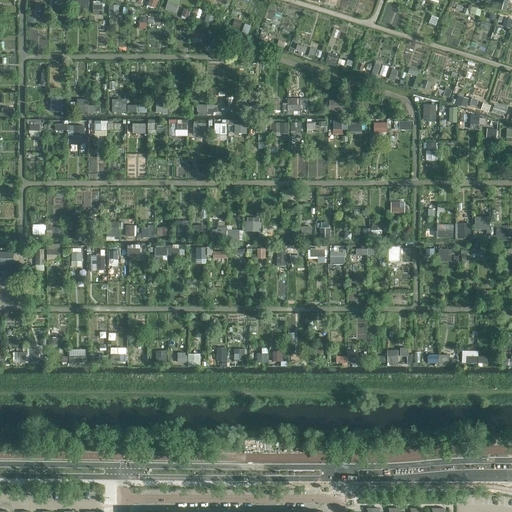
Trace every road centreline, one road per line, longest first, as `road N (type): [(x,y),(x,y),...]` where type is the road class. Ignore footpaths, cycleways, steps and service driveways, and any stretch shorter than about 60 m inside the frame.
road 1 (secondary): [(339,467),(124,466)]
road 2 (residential): [(124,498),(339,497)]
road 3 (secondary): [(124,476),(338,478)]
road 4 (secondary): [(338,478),(511,476)]
road 5 (secondary): [(511,460),(339,467)]
road 6 (secondary): [(124,466),(0,464)]
road 7 (secondary): [(0,475),(124,476)]
